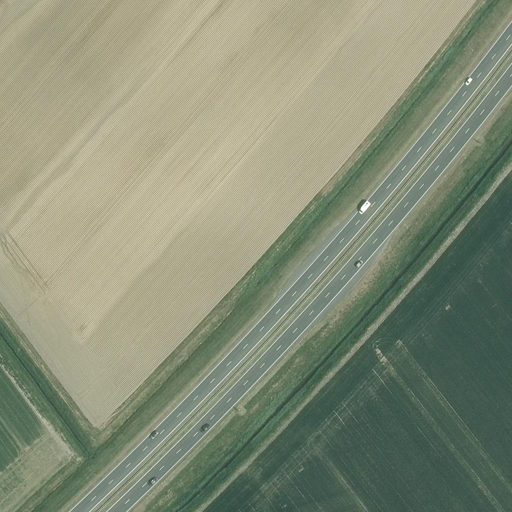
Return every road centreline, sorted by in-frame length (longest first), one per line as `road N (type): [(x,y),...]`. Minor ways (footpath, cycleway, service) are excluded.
road 1 (trunk): [(511,32),(262,329),(79,511)]
road 2 (trunk): [(116,511),(311,312),(511,73)]
